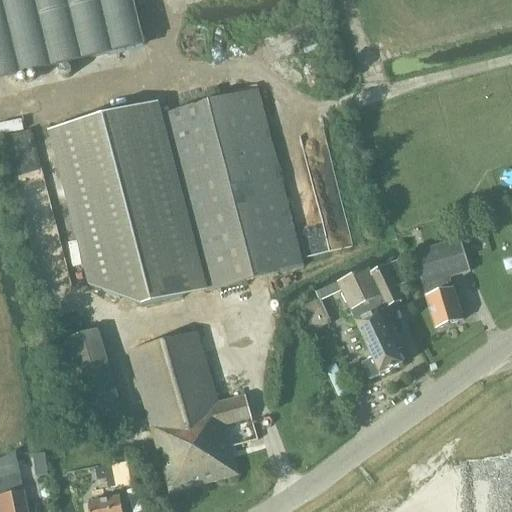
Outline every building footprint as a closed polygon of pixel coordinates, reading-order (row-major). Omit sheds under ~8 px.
[(132,0),(0,0),(0,81),(144,45),(132,0)] [(306,270),(260,93),(163,118),(159,106),(51,133),(91,288),(144,310),(208,294),(306,270)] [(438,331),(465,322),(451,275),(472,269),(463,242),(415,257),(438,331)] [(323,302),(323,304),(345,294),(354,312),(353,313),(375,362),(365,366),(372,382),(382,377),(382,378),(405,367),(399,354),(404,351),(395,334),(398,332),(389,312),(404,304),(398,291),(411,285),(400,263),(372,277),(370,273),(318,296),(322,303),(323,302)] [(323,302),(322,303),(304,310),(314,334),(333,326),(323,304),(323,302)] [(80,438),(127,425),(100,332),(53,346),(80,438)] [(220,406),(200,335),(131,355),(172,496),(240,477),(226,428),(253,420),(247,399),(220,406)] [(116,466),(107,467),(111,490),(121,488),(116,466)] [(26,511),(20,479),(0,482),(0,511),(26,511)] [(91,511),(124,511),(122,500),(91,506),(91,511)]
